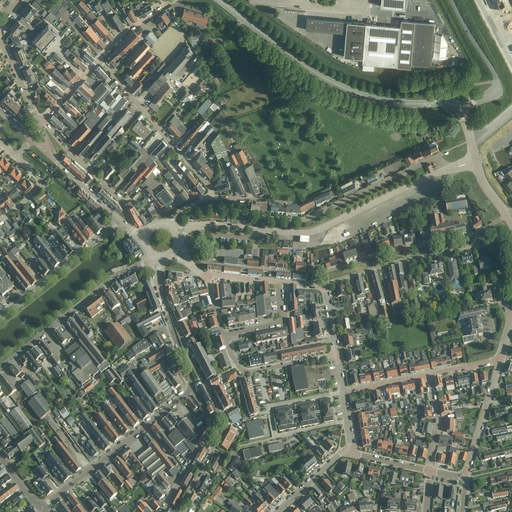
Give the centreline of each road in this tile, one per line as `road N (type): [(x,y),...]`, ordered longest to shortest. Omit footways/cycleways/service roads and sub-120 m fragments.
road 1 (residential): [(208,226),(195,250),(202,261),(317,274),(398,248),(455,241),(507,215)]
road 2 (tertiary): [(462,108),(387,102),(336,85),(218,0)]
road 3 (residential): [(324,283),(490,246),(511,316)]
road 4 (residential): [(178,511),(223,428),(162,301)]
road 5 (tertiary): [(226,227),(321,229),(446,169)]
road 6 (unclassified): [(168,226),(175,213),(210,197),(210,188),(98,59)]
road 7 (tertiary): [(0,369),(115,275),(151,259)]
road 8 (tertiary): [(44,507),(190,389)]
road 9 (residential): [(347,421),(274,437),(267,407),(343,392)]
road 10 (residential): [(446,169),(438,155),(303,223)]
road 11 (unclassified): [(407,13),(252,0)]
road 12 (tertiary): [(120,220),(0,317)]
road 13 (unclassified): [(135,232),(120,197),(43,120)]
road 14 (residential): [(190,389),(210,428),(162,511)]
road 15 (unclassified): [(462,108),(497,81),(450,0)]
road 16 (residential): [(336,354),(247,372),(224,334)]
road 17 (unclassified): [(465,477),(499,361)]
